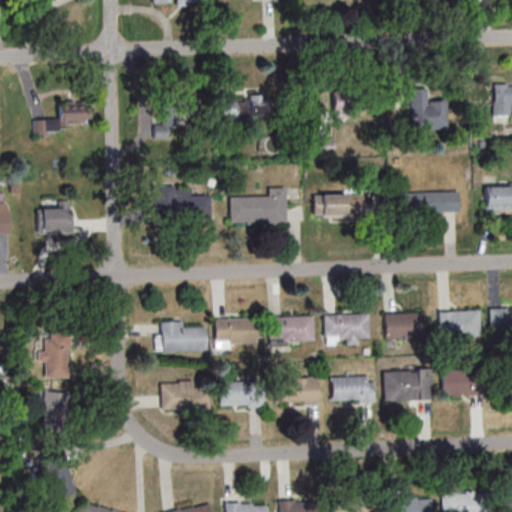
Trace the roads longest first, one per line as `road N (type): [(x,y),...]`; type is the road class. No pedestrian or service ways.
road 1 (residential): [(511,440),(202,456),(164,451),(134,431),(121,409),(114,277)]
road 2 (residential): [(511,261),(0,282)]
road 3 (residential): [(511,35),(0,55)]
road 4 (residential): [(114,277),(110,0)]
